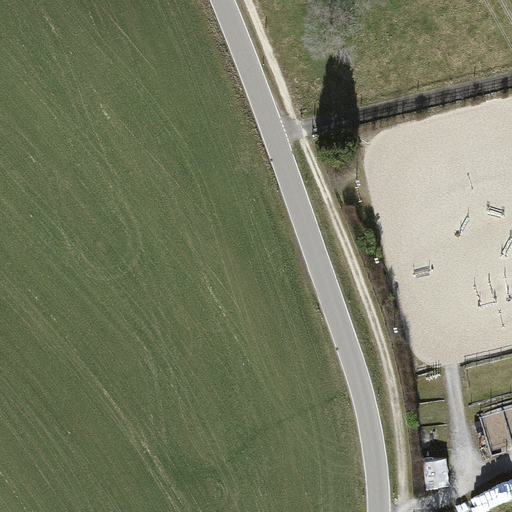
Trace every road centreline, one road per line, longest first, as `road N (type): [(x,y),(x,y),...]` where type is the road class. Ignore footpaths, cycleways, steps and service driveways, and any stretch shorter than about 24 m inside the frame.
road 1 (unclassified): [(221,0),(359,384),(378,511)]
road 2 (track): [(274,133),(511,85)]
